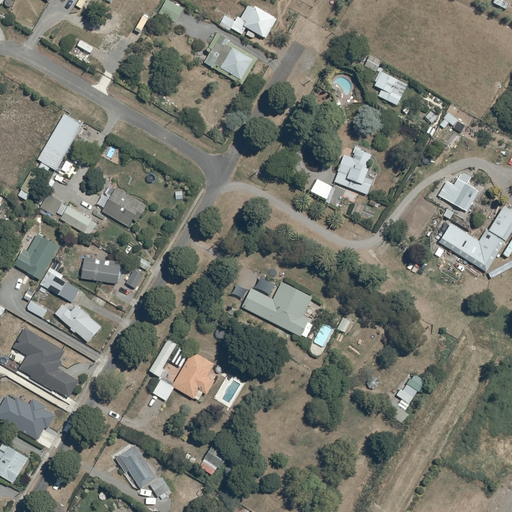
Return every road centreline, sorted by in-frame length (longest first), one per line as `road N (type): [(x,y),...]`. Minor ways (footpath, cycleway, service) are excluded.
road 1 (residential): [(223,172),(26,511)]
road 2 (residential): [(0,49),(223,172)]
road 3 (residential): [(300,59),(281,76),(223,172)]
